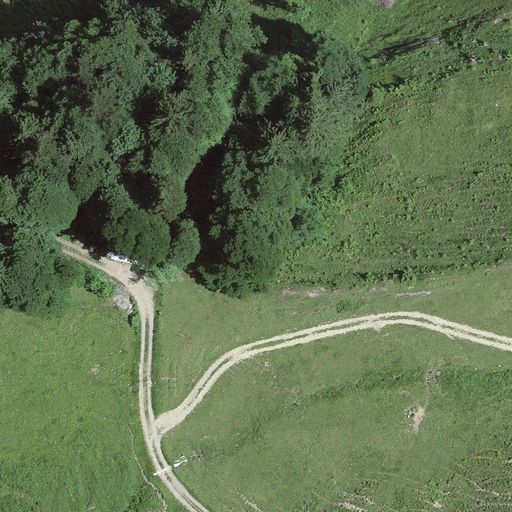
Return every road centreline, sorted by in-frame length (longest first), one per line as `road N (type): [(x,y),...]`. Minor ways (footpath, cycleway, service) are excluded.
road 1 (track): [(152,437),(227,362),(263,345),(406,314),(511,342)]
road 2 (track): [(197,511),(152,437),(143,298),(125,273),(0,212)]
